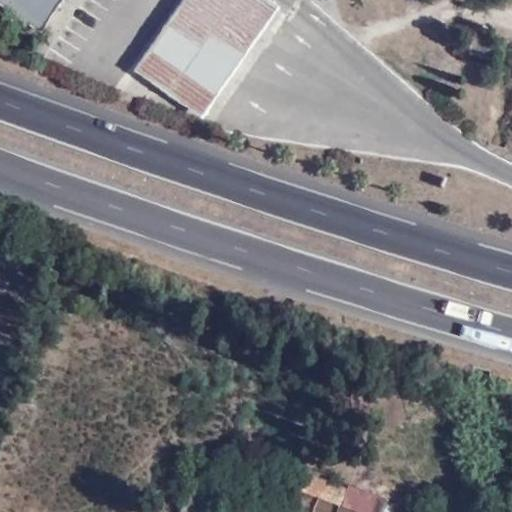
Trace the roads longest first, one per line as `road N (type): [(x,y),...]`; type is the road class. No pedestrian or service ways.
road 1 (motorway): [(511,267),(308,207),(0,99)]
road 2 (motorway): [(0,163),(329,276),(511,328)]
